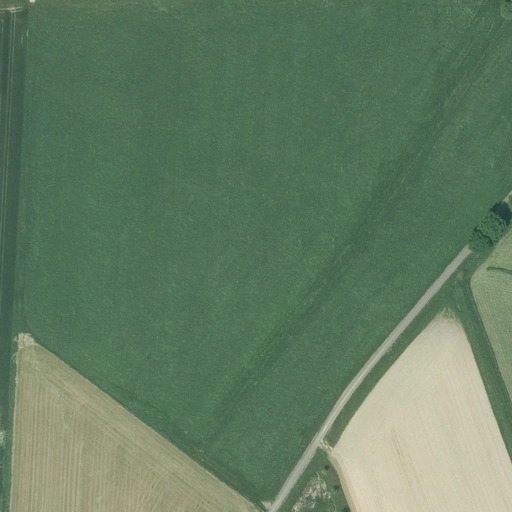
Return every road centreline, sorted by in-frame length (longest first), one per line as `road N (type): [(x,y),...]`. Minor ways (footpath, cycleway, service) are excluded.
road 1 (track): [(5,511),(32,0)]
road 2 (track): [(273,511),(347,393),(511,198)]
road 3 (track): [(511,422),(454,266)]
